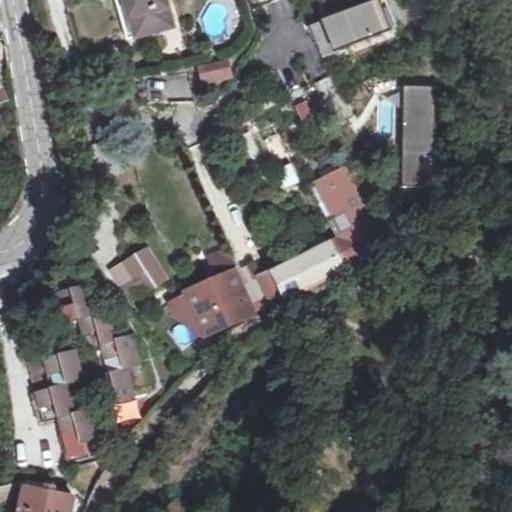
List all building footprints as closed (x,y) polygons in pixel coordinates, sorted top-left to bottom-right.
[(124,0),(135,37),(178,26),(171,0),(124,0)] [(376,1),(312,28),(325,59),(389,32),(376,1)] [(200,86),(233,83),(231,63),(199,66),(200,86)] [(0,85),(0,108),(8,106),(0,85)] [(431,88),(386,89),(387,142),(403,141),(403,193),(433,193),(431,88)] [(383,250),(387,247),(372,220),(371,220),(367,214),(360,218),(364,224),(330,243),(326,245),(309,255),(276,273),(290,300),(350,268),(383,250)] [(305,249),(309,255),(326,245),(323,239),(317,238),(308,243),(305,249)] [(149,251),(113,274),(133,304),(169,282),(149,251)] [(208,337),(256,316),(240,278),(228,252),(213,258),(216,267),(222,280),(215,283),(189,294),(191,297),(206,333),(208,337)] [(210,270),(215,283),(222,280),(216,267),(210,270)] [(91,284),(59,293),(63,308),(78,304),(86,332),(98,330),(106,358),(123,354),(126,370),(99,377),(102,391),(116,388),(120,402),(137,398),(129,370),(144,366),(135,335),(121,339),(113,311),(99,314),(91,284)] [(200,336),(206,333),(191,297),(175,304),(200,336)] [(78,351),(33,363),(48,421),(62,418),(74,461),(103,453),(92,409),(78,413),(71,385),(86,381),(78,351)] [(30,482),(0,489),(0,504),(27,497),(30,482)] [(58,487),(30,482),(27,497),(24,511),(74,511),(77,498),(72,497),(73,491),(58,489),(58,487)]
